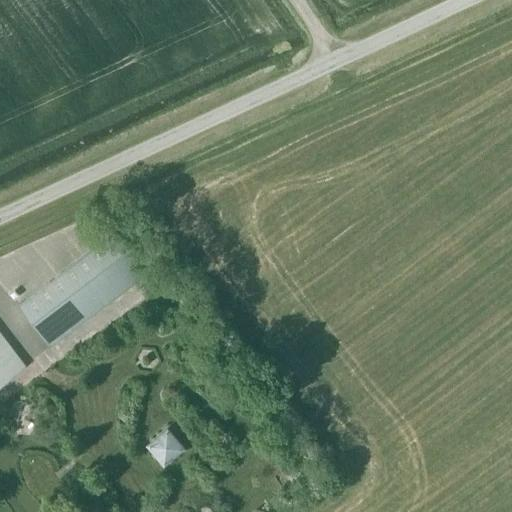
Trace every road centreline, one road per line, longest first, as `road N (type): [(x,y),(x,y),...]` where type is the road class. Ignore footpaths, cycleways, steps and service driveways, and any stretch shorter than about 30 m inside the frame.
road 1 (unclassified): [(0,217),(340,59)]
road 2 (unclassified): [(340,59),(469,0)]
